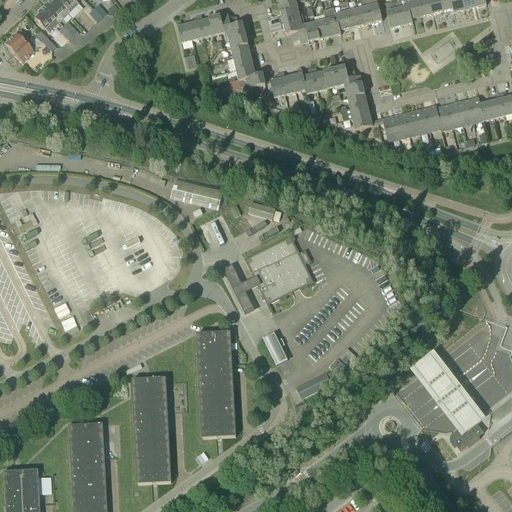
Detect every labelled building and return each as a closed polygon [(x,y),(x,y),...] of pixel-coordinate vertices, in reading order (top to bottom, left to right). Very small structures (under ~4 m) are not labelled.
[(59,24),(68,16),(52,0),(44,8),(43,8),(59,24)] [(52,0),(68,16),(78,5),(73,0),(52,0)] [(361,0),(364,9),(357,11),(361,28),(372,25),(365,0),(361,0)] [(365,0),(372,25),(382,23),(378,5),(371,7),(369,0),(365,0)] [(413,25),(412,22),(407,4),(405,0),(399,2),(399,0),(395,1),(402,28),(413,25)] [(422,19),(432,16),(428,0),(423,0),(417,2),(422,19)] [(439,0),(428,0),(432,16),(443,14),(439,0)] [(454,15),(450,0),(439,0),(443,14),(453,11),(454,15)] [(450,0),(454,15),(465,12),(461,0),(450,0)] [(473,0),(461,0),(465,12),(475,9),(473,0)] [(473,0),(475,9),(486,7),(484,0),(473,0)] [(281,16),(299,11),(296,1),(278,5),(281,16)] [(390,30),(402,28),(395,1),(392,2),(394,11),(386,13),(390,30)] [(422,19),(417,2),(407,4),(412,22),(422,19)] [(102,20),(94,11),(93,11),(89,6),(89,7),(85,10),(97,24),(102,20)] [(94,11),(102,20),(106,16),(98,7),(94,11)] [(112,16),(118,11),(114,7),(108,12),(112,16)] [(49,34),(59,24),(43,8),(37,14),(38,16),(34,20),(44,31),(45,30),(49,34)] [(309,19),(314,18),(313,12),(315,12),(315,10),(307,13),(309,19)] [(340,33),(336,16),(334,10),(323,12),(325,18),(326,22),(330,39),(341,36),(340,33)] [(305,27),(305,24),(303,17),(300,17),(299,11),(281,16),(286,37),(291,36),(293,44),(300,42),(301,46),(311,44),(306,27),(305,27)] [(351,30),(361,28),(357,11),(346,13),(351,30)] [(340,33),(351,30),(346,13),(336,16),(340,33)] [(231,51),(248,46),(243,25),(238,26),(236,19),(229,20),(228,16),(209,21),(214,38),(227,35),(231,51)] [(214,38),(209,21),(203,23),(202,17),(198,18),(203,40),(214,38)] [(192,43),(203,40),(198,18),(194,19),(195,24),(188,26),(192,43)] [(192,43),(188,26),(182,28),(180,22),(176,24),(182,46),(192,43)] [(320,42),(330,39),(326,22),(316,24),(320,42)] [(311,44),(320,42),(316,24),(306,27),(311,44)] [(63,29),(73,39),(77,35),(67,25),(63,29)] [(69,43),(73,39),(63,29),(59,33),(69,43)] [(13,56),(29,41),(20,32),(16,36),(16,35),(4,46),(13,56)] [(41,44),(46,39),(40,33),(36,38),(41,44)] [(46,39),(41,44),(51,54),(56,50),(46,39)] [(29,41),(13,56),(22,66),(33,55),(37,51),(29,41)] [(231,51),(233,60),(234,61),(250,57),(248,46),(231,51)] [(250,57),(234,61),(236,71),(236,72),(253,68),(250,57)] [(196,67),(194,58),(186,60),(188,69),(196,67)] [(236,72),(237,74),(238,82),(255,78),(253,68),(236,72)] [(356,79),(354,72),(347,74),(346,69),(323,74),(328,91),(334,90),(334,92),(345,90),(362,86),(360,78),(356,79)] [(307,93),(303,79),(301,70),(297,71),(298,77),(292,78),(296,95),(306,93),(307,93)] [(328,91),(323,74),(317,76),(316,70),(312,71),(318,94),(328,91)] [(307,96),(318,94),(312,71),(308,72),(309,78),(303,79),(307,93),(306,93),(307,96)] [(296,95),(292,78),(285,80),(284,75),(280,76),(285,98),(296,95)] [(238,82),(239,82),(240,89),(245,88),(246,86),(245,82),(246,81),(248,92),(265,88),(262,76),(255,78),(238,82)] [(274,100),(285,98),(280,76),(276,77),(277,82),(270,83),(274,100)] [(348,100),(364,96),(362,86),(345,90),(348,100)] [(500,96),(505,118),(511,116),(511,100),(511,99),(504,100),(503,95),(500,96)] [(350,111),(367,107),(364,96),(348,100),(350,111)] [(494,121),(505,118),(500,96),(495,97),(497,102),(490,104),(494,121)] [(480,106),(479,101),(479,100),(468,102),(474,126),(484,123),(480,106)] [(494,121),(490,104),(484,105),(482,100),(479,101),(480,106),(484,123),(494,121)] [(463,128),(474,126),(468,102),(458,105),(463,128)] [(453,131),(463,128),(458,105),(447,108),(453,131)] [(353,121),(370,117),(367,107),(350,111),(347,112),(341,113),(344,123),(353,121)] [(442,132),(436,110),(436,108),(425,111),(431,134),(441,132),(442,132)] [(442,134),(453,131),(447,108),(436,110),(442,132),(441,132),(442,134)] [(420,137),(431,134),(425,111),(414,114),(420,137)] [(409,140),(420,137),(414,114),(404,116),(409,140)] [(399,142),(409,140),(404,116),(393,119),(399,142)] [(370,117),(353,121),(355,132),(378,127),(377,123),(371,124),(370,117)] [(388,145),(399,142),(393,119),(382,122),(388,145)] [(372,131),(374,139),(381,138),(379,130),(372,131)] [(248,216),(273,223),(276,210),(252,204),(251,207),(248,216)] [(240,213),(237,208),(231,211),(235,219),(241,217),(240,213)] [(300,290),(313,284),(305,268),(304,266),(310,263),(305,253),(299,256),(290,239),(289,239),(245,261),(254,280),(263,297),(261,298),(263,303),(265,301),(268,306),(269,306),(279,301),(292,294),(300,290)] [(234,388),(231,334),(216,335),(211,335),(197,336),(202,440),(216,439),(222,439),(236,438),(234,388)] [(264,341),(277,368),(288,363),(281,349),(285,347),(282,341),(278,343),(275,336),(264,341)] [(432,351),(410,368),(416,375),(425,387),(430,394),(463,435),(487,417),(455,375),(450,368),(439,354),(435,349),(432,351)] [(347,351),(343,355),(352,363),(356,359),(347,351)] [(348,367),(352,363),(343,355),(339,359),(348,367)] [(333,365),(343,373),(347,369),(337,360),(333,365)] [(333,365),(329,370),(339,378),(343,373),(333,365)] [(301,402),(336,384),(336,383),(331,373),(297,391),(296,391),(301,402)] [(167,385),(167,380),(152,381),(146,381),(132,382),(137,487),(152,486),(157,486),(172,485),(169,433),(167,385)] [(102,427),(102,426),(87,427),(81,427),(68,428),(72,511),(106,511),(104,480),(102,427)] [(484,435),(481,431),(477,427),(464,437),(462,439),(461,438),(460,437),(458,437),(457,437),(456,437),(455,438),(454,439),(453,440),(453,441),(453,442),(453,444),(454,445),(460,453),(466,448),(468,450),(480,440),(478,439),(484,435)] [(38,480),(37,472),(22,473),(17,473),(3,474),(5,511),(39,511),(39,507),(39,504),(38,480)]
